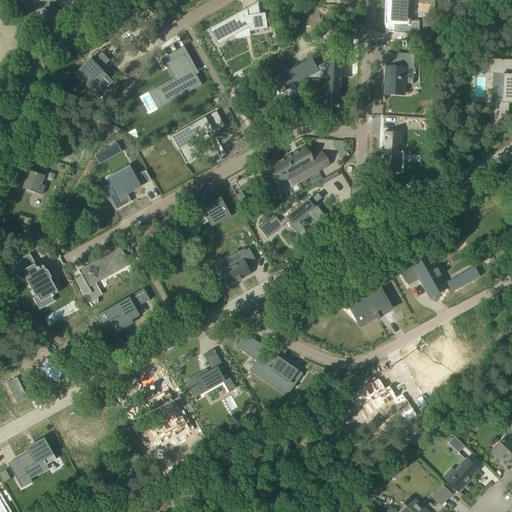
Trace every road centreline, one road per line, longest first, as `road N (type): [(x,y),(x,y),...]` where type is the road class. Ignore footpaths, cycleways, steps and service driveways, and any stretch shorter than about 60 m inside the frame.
road 1 (residential): [(60,257),(300,132),(366,132)]
road 2 (residential): [(254,304),(298,344),(336,360),(364,355),(511,266)]
road 3 (residential): [(0,434),(254,304)]
road 4 (tertiary): [(0,147),(23,73),(98,0)]
road 5 (residential): [(364,243),(511,156)]
road 6 (residential): [(366,132),(369,0)]
road 7 (residential): [(254,304),(364,243)]
